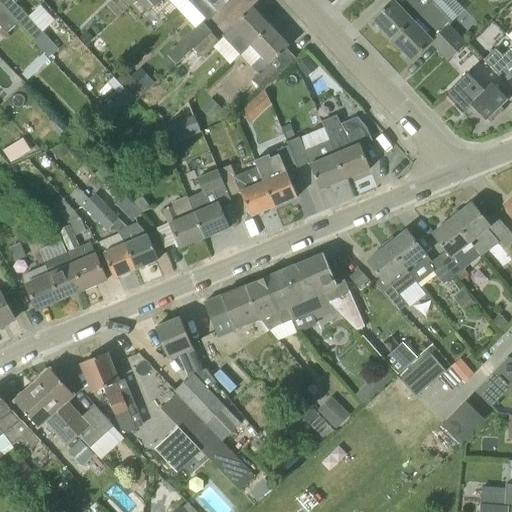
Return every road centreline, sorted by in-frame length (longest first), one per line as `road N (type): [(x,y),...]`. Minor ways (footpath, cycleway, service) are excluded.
road 1 (residential): [(0,371),(461,177)]
road 2 (residential): [(461,177),(293,0)]
